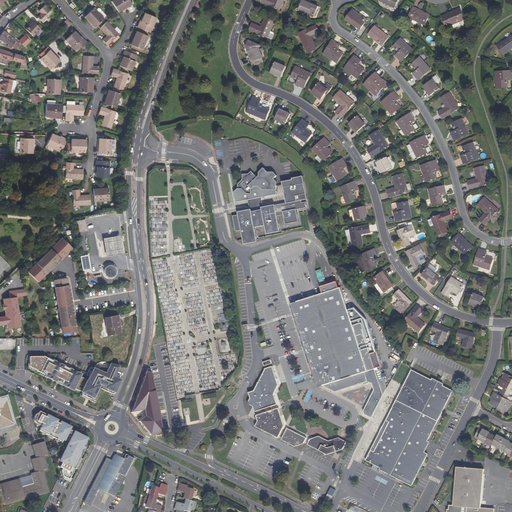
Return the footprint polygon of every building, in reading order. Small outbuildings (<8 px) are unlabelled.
[(117,12),(118,13),(127,7),(127,8),(132,4),(129,0),(113,0),(110,2),(117,12)] [(262,0),(262,1),(280,9),(283,0),(262,0)] [(318,7),(310,3),(303,0),(299,10),(314,17),(314,16),(317,11),(318,7)] [(379,0),(394,8),(398,0),(379,0)] [(39,11),(41,13),(37,17),(42,23),(53,13),(48,7),(47,8),(44,6),(39,11)] [(413,6),(408,17),(424,25),(429,15),(417,9),(417,8),(413,6)] [(104,19),(94,8),(85,17),(90,23),(90,24),(94,28),(104,19)] [(465,20),(460,9),(441,17),(446,28),(465,20)] [(347,18),(356,25),(355,26),(361,29),(367,20),(353,10),(347,18)] [(140,22),(139,22),(137,28),(149,34),(156,18),(145,13),(140,22)] [(253,24),(250,30),(267,38),(270,31),(275,21),(265,17),(261,27),(253,24)] [(67,20),(62,24),(67,29),(71,24),(67,20)] [(29,25),(25,29),(33,36),(40,28),(33,22),(29,26),(29,25)] [(107,22),(99,29),(106,36),(102,40),(107,45),(119,34),(107,22)] [(299,31),(306,48),(315,44),(311,34),(320,31),(317,24),(299,31)] [(375,26),(368,34),(379,43),(382,46),(389,37),(375,26)] [(0,36),(0,40),(8,45),(7,46),(11,49),(12,47),(16,49),(19,44),(3,31),(0,36)] [(77,52),(87,43),(83,38),(82,39),(75,31),(65,40),(77,52)] [(148,37),(137,31),(133,39),(132,39),(130,44),(142,50),(148,37)] [(511,34),(500,40),(505,50),(511,46),(511,34)] [(24,37),(20,41),(20,42),(24,46),(25,46),(29,42),(24,37)] [(394,46),(397,48),(396,49),(399,52),(396,56),(402,62),(413,50),(401,38),(394,46)] [(248,39),(245,45),(249,54),(252,61),(255,59),(257,59),(262,57),(263,57),(258,46),(260,44),(248,39)] [(332,40),(323,54),(337,63),(342,55),(339,53),(340,51),(337,49),(339,45),(332,40)] [(14,55),(10,53),(11,53),(0,49),(0,62),(7,64),(8,60),(12,61),(12,60),(21,63),(20,68),(27,70),(26,67),(24,57),(14,54),(14,55)] [(50,50),(40,59),(50,70),(59,61),(54,55),(50,50)] [(122,56),(123,57),(119,66),(131,71),(137,56),(136,55),(137,53),(129,50),(129,52),(125,51),(122,56)] [(82,74),(98,74),(99,67),(93,66),(93,57),(83,56),(82,74)] [(355,56),(344,69),(358,79),(364,71),(361,69),(362,68),(359,65),(362,61),(355,56)] [(412,63),(414,66),(413,67),(416,70),(412,73),(418,80),(430,69),(420,57),(412,63)] [(285,67),(275,62),(271,73),(274,74),(281,77),(285,67)] [(295,66),(290,75),(294,77),(293,78),(297,80),(295,84),(303,88),(310,73),(295,66)] [(111,76),(116,78),(113,87),(123,91),(128,74),(113,69),(111,76)] [(511,77),(511,70),(495,71),(496,88),(506,87),(506,84),(507,84),(507,79),(511,79),(511,77)] [(364,85),(376,96),(384,88),(385,90),(390,85),(384,80),(383,80),(376,73),(364,85)] [(93,78),(80,77),(80,92),(92,93),(92,84),(93,84),(93,78)] [(4,82),(3,82),(2,85),(1,92),(2,93),(1,96),(9,97),(13,80),(5,78),(4,82)] [(60,80),(47,79),(47,94),(60,95),(60,88),(59,88),(60,80)] [(424,85),(426,89),(430,95),(439,88),(433,79),(424,85)] [(325,88),(318,83),(312,93),(315,95),(321,99),(324,95),(324,94),(327,96),(332,87),(328,84),(325,88)] [(107,98),(106,98),(104,104),(116,108),(121,94),(109,90),(107,98)] [(355,103),(341,91),(334,99),(342,106),(336,113),(342,118),(355,103)] [(394,92),(381,102),(392,115),(400,109),(398,106),(399,105),(396,102),(400,99),(394,92)] [(458,108),(449,93),(440,98),(446,107),(438,112),(442,119),(458,108)] [(39,94),(30,95),(31,103),(40,102),(39,94)] [(253,98),(247,114),(266,122),(270,112),(263,109),(263,108),(259,106),(261,102),(253,98)] [(55,118),(55,119),(62,119),(62,105),(46,104),(46,117),(55,118)] [(66,105),(66,121),(73,121),(73,115),(83,116),(83,106),(66,105)] [(116,112),(101,107),(99,114),(104,116),(101,125),(111,129),(116,112)] [(290,114),(287,112),(280,109),(275,119),(285,124),(290,114)] [(412,114),(398,122),(407,137),(415,131),(413,128),(414,127),(412,124),(416,121),(412,114)] [(350,124),(352,127),(357,133),(366,126),(358,117),(350,124)] [(453,126),(455,130),(450,133),(454,140),(469,133),(462,118),(453,123),(454,126),(453,126)] [(309,125),(302,119),(292,132),(305,143),(312,135),(309,133),(310,132),(306,129),(309,125)] [(389,147),(379,132),(370,137),(376,146),(368,151),(372,157),(389,147)] [(61,137),(61,138),(52,134),(46,145),(61,153),(67,140),(61,137)] [(425,136),(410,143),(417,158),(427,153),(425,150),(426,150),(424,146),(429,143),(425,136)] [(34,139),(20,138),(20,153),(33,154),(33,145),(34,145),(34,139)] [(98,138),(98,145),(98,153),(111,154),(112,140),(98,138)] [(330,144),(325,138),(312,149),(324,161),(331,154),(329,151),(330,151),(327,147),(330,144)] [(80,140),(72,140),(71,153),(85,153),(86,140),(80,140)] [(473,143),(464,146),(465,150),(464,150),(465,154),(460,156),(463,164),(479,159),(473,143)] [(0,165),(7,166),(8,155),(0,154),(0,165)] [(342,158),(328,167),(337,181),(346,176),(344,173),(345,172),(343,168),(347,166),(342,158)] [(378,163),(379,166),(383,173),(393,168),(388,158),(378,163)] [(436,160),(421,166),(426,181),(436,178),(435,175),(436,174),(435,170),(439,169),(436,160)] [(96,177),(108,178),(110,162),(96,161),(95,167),(97,167),(96,177)] [(74,163),(66,162),(66,164),(66,170),(65,179),(83,180),(83,170),(73,169),(74,163)] [(474,169),(476,179),(467,182),(469,189),(488,184),(484,167),(474,169)] [(238,184),(238,188),(234,192),(236,202),(248,199),(250,209),(238,212),(239,214),(233,215),(236,231),(241,230),(244,244),(257,241),(255,227),(265,225),(267,234),(280,231),(277,216),(283,214),(285,224),(299,221),(296,209),(307,207),(306,202),(301,202),(301,200),(307,199),(303,176),(292,178),(292,179),(282,181),(286,203),(263,207),(262,197),(276,194),(277,181),(274,178),(277,175),(274,172),(268,172),(263,168),(259,171),(259,175),(257,177),(251,171),(249,174),(243,174),(242,180),(238,184)] [(407,185),(403,174),(393,177),(396,187),(387,191),(390,198),(409,192),(408,191),(411,190),(409,185),(407,185)] [(355,181),(340,187),(346,203),(356,199),(354,196),(355,195),(354,191),(358,189),(355,181)] [(445,186),(428,189),(432,205),(442,203),(441,200),(442,199),(441,195),(446,194),(445,186)] [(93,189),(94,202),(109,201),(108,189),(100,189),(93,189)] [(80,190),(72,190),(73,206),(90,205),(90,195),(80,195),(80,190)] [(497,212),(484,200),(477,207),(485,214),(478,221),(484,226),(497,212)] [(409,202),(399,204),(400,207),(398,208),(399,212),(394,213),(396,222),(412,218),(409,202)] [(364,206),(353,209),(355,219),(366,216),(366,213),(364,206)] [(431,219),(438,236),(448,232),(444,222),(452,218),(450,212),(431,219)] [(87,230),(85,219),(74,222),(76,232),(87,230)] [(370,232),(369,225),(349,229),(353,247),(363,245),(361,234),(370,232)] [(412,226),(399,231),(403,243),(402,244),(404,247),(410,245),(408,238),(415,235),(412,226)] [(451,242),(464,254),(471,246),(462,237),(462,236),(459,234),(451,242)] [(113,255),(123,253),(120,236),(109,238),(103,238),(106,256),(113,255)] [(62,238),(28,272),(38,282),(72,248),(62,238)] [(407,251),(411,260),(417,257),(424,254),(420,245),(407,251)] [(375,249),(360,255),(362,260),(357,262),(361,272),(375,267),(374,263),(375,263),(373,259),(378,257),(375,249)] [(480,249),(475,265),(491,270),(494,260),(491,259),(491,258),(487,257),(488,252),(480,249)] [(406,251),(412,264),(419,261),(417,257),(411,260),(407,251),(406,251)] [(88,255),(80,256),(81,271),(87,270),(88,273),(90,272),(88,255)] [(105,268),(104,270),(104,271),(104,273),(105,274),(106,275),(107,276),(109,277),(110,277),(112,277),(113,277),(114,276),(115,274),(116,273),(116,271),(115,269),(115,267),(113,266),(112,266),(110,265),(109,266),(107,266),(106,267),(105,268)] [(422,275),(427,279),(431,282),(430,282),(433,285),(439,278),(434,274),(437,270),(431,265),(422,275)] [(316,271),(320,286),(326,284),(321,269),(316,271)] [(383,272),(374,279),(385,293),(393,287),(386,278),(387,277),(383,272)] [(67,278),(54,280),(55,287),(54,287),(61,327),(62,327),(63,334),(76,332),(75,325),(68,285),(67,278)] [(464,285),(452,278),(442,293),(448,297),(450,294),(449,293),(451,290),(452,291),(458,294),(464,285)] [(320,286),(322,293),(339,288),(337,281),(320,286)] [(291,303),(295,316),(297,321),(300,333),(299,334),(300,339),(302,339),(310,364),(313,363),(317,373),(317,374),(321,386),(323,385),(335,392),(367,381),(372,383),(374,390),(370,398),(367,405),(363,411),(364,414),(371,418),(386,390),(382,380),(379,381),(371,354),(377,352),(367,319),(355,307),(348,310),(341,287),(339,288),(322,293),(291,303)] [(27,295),(26,289),(10,291),(10,298),(3,299),(6,316),(0,316),(0,325),(7,324),(7,329),(21,327),(17,297),(27,295)] [(394,295),(399,300),(393,306),(401,313),(411,303),(401,294),(402,293),(399,290),(394,295)] [(412,303),(402,293),(401,294),(411,303),(412,303)] [(474,293),(470,304),(476,307),(480,308),(484,297),(474,293)] [(418,306),(405,321),(419,332),(426,324),(417,317),(423,310),(418,306)] [(107,335),(118,333),(117,325),(120,325),(118,315),(105,318),(107,335)] [(440,325),(437,324),(434,330),(437,331),(434,338),(443,342),(449,329),(444,327),(444,328),(440,327),(440,325)] [(457,336),(464,338),(462,346),(472,348),(475,335),(462,331),(462,330),(459,329),(457,336)] [(217,340),(220,354),(230,352),(227,338),(217,340)] [(206,354),(206,343),(196,344),(196,354),(206,354)] [(106,373),(94,369),(88,380),(81,377),(82,375),(70,369),(65,367),(65,366),(53,361),(44,357),(43,358),(41,357),(29,357),(29,364),(29,367),(35,370),(37,370),(36,371),(40,373),(45,375),(45,376),(46,377),(56,382),(57,382),(57,381),(62,384),(62,385),(74,390),(75,388),(82,391),(81,392),(82,392),(82,394),(81,396),(83,397),(85,398),(95,402),(97,398),(96,397),(100,388),(113,393),(114,391),(115,392),(120,379),(113,376),(118,365),(110,364),(106,373)] [(317,373),(313,363),(310,364),(318,387),(321,386),(317,374),(317,373)] [(272,366),(279,385),(281,385),(275,365),(272,366)] [(248,403),(253,406),(255,412),(278,404),(274,394),(279,385),(272,366),(265,368),(254,390),(249,392),(250,398),(248,403)] [(422,451),(453,390),(411,369),(406,379),(366,460),(413,484),(428,454),(422,451)] [(139,421),(150,435),(163,433),(151,374),(146,372),(131,412),(144,409),(148,414),(139,421)] [(505,388),(503,392),(506,394),(511,380),(511,377),(506,374),(502,380),(501,379),(499,385),(505,388)] [(335,395),(367,384),(367,381),(335,392),(335,395)] [(335,395),(335,392),(323,385),(321,388),(335,395)] [(354,390),(352,398),(361,400),(363,392),(354,390)] [(370,398),(374,390),(371,390),(360,411),(363,411),(367,405),(370,398)] [(506,394),(503,392),(501,396),(494,393),(492,398),(493,399),(490,403),(499,408),(506,394)] [(279,408),(285,426),(287,425),(281,406),(277,394),(274,394),(278,404),(279,408)] [(511,403),(511,402),(506,399),(509,395),(506,394),(499,408),(498,409),(506,414),(509,407),(510,408),(511,403)] [(0,425),(13,422),(7,400),(1,402),(0,398),(0,425)] [(255,413),(256,415),(279,408),(278,404),(255,412),(255,413)] [(285,426),(279,408),(256,415),(258,421),(255,426),(295,446),(304,443),(307,437),(285,426)] [(71,476),(75,469),(80,458),(83,451),(84,452),(86,448),(83,446),(87,438),(74,432),(73,434),(69,432),(70,430),(71,427),(61,422),(60,424),(57,422),(58,420),(56,419),(49,416),(39,411),(39,413),(38,413),(37,414),(36,415),(35,416),(35,417),(34,418),(34,419),(35,420),(35,421),(36,422),(37,423),(37,424),(38,424),(42,426),(41,429),(62,439),(65,440),(66,439),(70,441),(60,461),(63,462),(60,467),(63,469),(62,471),(63,476),(69,479),(70,478),(71,476)] [(307,437),(308,435),(287,425),(285,426),(307,437)] [(62,439),(41,429),(40,431),(61,441),(62,439)] [(489,433),(490,432),(484,429),(479,438),(483,440),(482,443),(484,444),(489,433)] [(489,433),(484,444),(486,445),(487,443),(493,445),(496,438),(492,436),(493,435),(489,433)] [(493,445),(492,447),(495,449),(496,448),(498,450),(504,438),(498,435),(496,438),(493,445)] [(310,440),(307,444),(327,454),(342,449),(346,441),(338,437),(328,440),(319,436),(310,439),(310,440)] [(504,438),(498,450),(500,451),(501,449),(505,451),(510,442),(510,441),(504,438)] [(35,472),(31,473),(32,476),(34,484),(22,487),(20,479),(0,484),(6,505),(17,501),(25,499),(49,492),(43,470),(47,469),(43,456),(48,455),(44,442),(33,445),(36,458),(32,459),(35,472)] [(111,462),(108,461),(102,473),(99,471),(90,489),(96,492),(99,487),(116,495),(134,459),(126,454),(122,462),(114,457),(111,462)] [(102,473),(108,461),(105,459),(99,471),(102,473)] [(494,511),(495,509),(481,508),(484,469),(457,467),(454,506),(450,505),(449,510),(448,510),(447,511),(494,511)] [(22,487),(34,484),(32,476),(20,479),(22,487)] [(167,487),(168,486),(160,483),(159,488),(152,486),(148,496),(156,499),(158,494),(165,496),(167,490),(167,487)] [(187,486),(179,483),(177,491),(184,493),(183,498),(185,499),(190,501),(194,490),(186,487),(187,486)] [(326,500),(331,502),(335,489),(330,487),(326,500)] [(90,504),(96,492),(90,489),(84,501),(90,504)] [(159,511),(162,506),(154,504),(156,499),(148,496),(145,507),(152,509),(152,511),(155,511),(159,511)] [(190,511),(190,509),(193,501),(190,501),(185,499),(183,504),(176,502),(174,509),(176,510),(181,511),(182,510),(190,511)]
